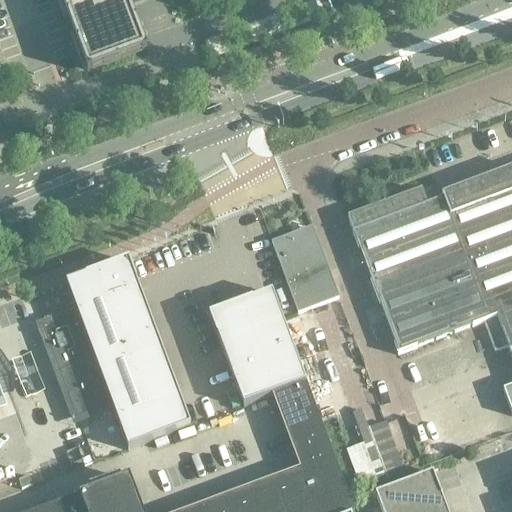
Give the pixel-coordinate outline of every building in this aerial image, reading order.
[(60,0),(87,71),(88,72),(103,67),(103,68),(115,63),(116,61),(119,62),(130,58),(130,57),(144,52),(144,50),(129,9),(132,8),(135,14),(142,12),(141,9),(143,3),(149,0),(60,0)] [(421,192),(348,219),(353,234),(352,235),(398,355),(484,323),(496,353),(508,348),(510,354),(511,359),(511,389),(503,392),(511,416),(511,174),(427,207),(421,192)] [(312,228),(271,243),(297,315),(338,299),(312,228)] [(127,451),(190,428),(128,262),(66,285),(77,315),(111,406),(127,451)] [(243,409),(305,385),(271,294),(209,318),(243,409)] [(94,361),(77,315),(42,328),(59,374),(94,361)] [(23,362),(14,365),(28,403),(38,400),(46,397),(32,359),(23,362)] [(111,406),(94,361),(59,374),(76,419),(111,406)] [(0,374),(0,419),(15,414),(1,374),(0,374)] [(306,386),(272,399),(287,438),(320,426),(306,386)] [(363,412),(353,415),(361,435),(376,474),(400,465),(385,425),(370,431),(363,412)] [(335,466),(320,426),(287,438),(299,471),(302,479),(335,466)] [(352,511),(335,466),(302,479),(299,471),(275,480),(286,511),(352,511)] [(433,474),(375,495),(381,511),(447,511),(442,497),(443,497),(442,496),(441,496),(433,474)] [(18,482),(21,491),(32,487),(28,478),(18,482)] [(86,496),(78,499),(83,511),(140,511),(129,480),(120,483),(119,481),(118,482),(119,484),(88,495),(87,493),(85,494),(86,496)] [(286,511),(275,480),(250,490),(257,511),(286,511)] [(257,511),(250,490),(224,499),(229,511),(257,511)] [(83,511),(78,499),(43,511),(83,511)] [(229,511),(224,499),(199,509),(200,511),(229,511)]
